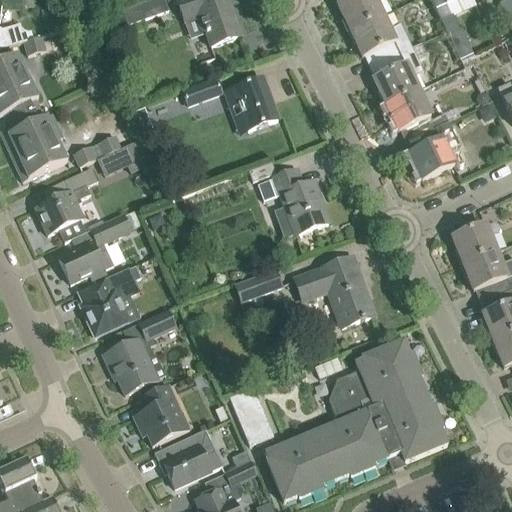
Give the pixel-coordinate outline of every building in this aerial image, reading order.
[(0,0),(0,6),(1,7),(24,10),(24,8),(53,12),(49,4),(36,2),(36,0),(0,0)] [(160,0),(123,13),(126,22),(128,28),(168,14),(163,0),(160,0)] [(240,40),(232,17),(225,0),(180,0),(176,2),(184,25),(200,20),(211,51),(240,40)] [(356,0),(337,9),(350,34),(382,19),(375,5),(385,0),(384,0),(356,0)] [(511,0),(510,0),(499,6),(511,33),(511,0)] [(0,52),(24,46),(33,43),(31,35),(28,35),(24,34),(21,31),(19,28),(1,33),(1,32),(0,31),(0,15),(1,7),(0,6),(0,52)] [(460,63),(468,59),(473,56),(462,33),(461,33),(453,17),(441,23),(460,63)] [(371,56),(376,68),(412,51),(400,28),(389,33),(382,19),(350,34),(362,61),(371,56)] [(42,41),(33,43),(24,46),(27,59),(46,54),(42,41)] [(373,83),(385,109),(418,93),(412,80),(423,75),(412,51),(376,68),(382,79),(373,83)] [(17,58),(0,65),(0,92),(27,80),(17,58)] [(468,59),(460,63),(465,73),(473,68),(468,59)] [(27,80),(0,92),(0,119),(5,118),(9,127),(41,113),(36,103),(38,102),(27,80)] [(241,113),(249,134),(277,124),(262,82),(224,96),(232,117),(241,113)] [(183,96),(188,110),(222,98),(217,84),(183,96)] [(511,92),(509,86),(497,91),(504,105),(503,105),(507,113),(511,124),(511,92)] [(406,131),(411,142),(448,124),(446,119),(445,117),(431,124),(429,119),(430,119),(418,93),(385,109),(398,135),(406,131)] [(496,119),(491,107),(480,111),(485,124),(496,119)] [(145,112),(134,115),(142,138),(153,134),(145,112)] [(13,136),(2,141),(12,163),(56,143),(57,144),(62,142),(51,118),(45,121),(41,113),(9,127),(13,136)] [(448,124),(411,142),(417,154),(409,158),(421,184),(454,169),(447,154),(459,148),(448,124)] [(73,159),(78,171),(121,152),(116,140),(73,159)] [(56,143),(12,163),(22,186),(67,165),(57,144),(56,143)] [(137,145),(121,152),(129,170),(133,177),(149,170),(137,145)] [(249,175),(253,185),(275,177),(271,167),(249,175)] [(50,206),(35,213),(47,239),(58,234),(64,247),(71,244),(86,237),(80,224),(74,210),(81,207),(80,203),(90,199),(86,190),(97,185),(91,172),(63,185),(69,197),(50,206)] [(270,183),(276,200),(282,198),(297,239),(328,227),(313,186),(303,190),(297,174),(270,183)] [(160,217),(148,222),(154,235),(166,230),(160,217)] [(113,270),(103,247),(130,234),(123,220),(90,235),(97,249),(93,251),(91,248),(58,263),(70,288),(90,279),(91,283),(104,277),(103,274),(113,270)] [(451,241),(462,267),(495,254),(485,228),(451,241)] [(482,291),(486,303),(511,292),(511,263),(501,268),(495,254),(462,267),(473,295),(482,291)] [(328,295),(341,332),(360,325),(360,326),(365,324),(364,323),(373,320),(352,261),(320,273),(320,274),(294,283),(302,304),(328,295)] [(78,296),(84,309),(80,310),(94,341),(128,325),(118,304),(137,295),(127,273),(78,296)] [(234,288),(240,307),(282,292),(275,274),(234,288)] [(482,318),(493,344),(511,336),(511,292),(486,303),(491,315),(482,318)] [(103,359),(110,376),(113,374),(125,399),(157,384),(157,383),(165,380),(155,358),(153,358),(150,351),(155,348),(152,342),(175,331),(167,314),(138,328),(144,341),(138,344),(138,343),(103,359)] [(511,336),(493,344),(503,371),(511,367),(511,336)] [(337,426),(264,456),(267,464),(266,464),(283,506),(298,500),(299,503),(323,492),(322,490),(349,479),(350,481),(375,471),(374,468),(388,463),(391,469),(403,464),(404,466),(447,449),(441,434),(443,433),(433,409),(430,410),(419,383),(422,382),(411,357),(409,358),(403,344),(385,351),(361,361),(361,363),(354,366),(358,375),(337,384),(329,404),(337,426)] [(337,361),(314,370),(319,382),(342,373),(337,361)] [(144,416),(133,421),(139,434),(143,432),(152,451),(189,434),(168,390),(138,404),(144,416)] [(229,401),(249,450),(274,440),(253,391),(229,401)] [(205,434),(154,457),(159,469),(162,468),(174,493),(192,484),(210,476),(203,462),(215,456),(205,434)] [(232,462),(237,472),(251,466),(246,455),(232,462)] [(0,511),(27,511),(43,505),(42,504),(32,483),(36,482),(26,459),(0,471),(0,486),(8,503),(0,506),(0,511)] [(251,466),(237,472),(224,478),(230,492),(222,495),(221,493),(213,496),(194,504),(197,511),(236,511),(233,505),(240,502),(243,494),(240,487),(257,479),(251,466)] [(57,511),(52,500),(42,504),(43,505),(27,511),(57,511)]
